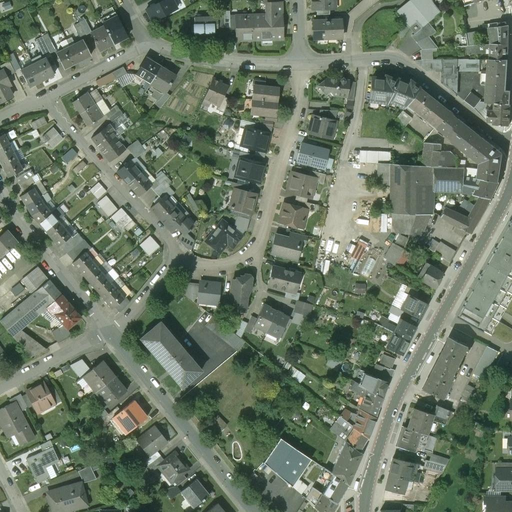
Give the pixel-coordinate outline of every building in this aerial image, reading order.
[(146,10),(152,22),(177,9),(172,0),(164,0),(161,2),(146,10)] [(334,9),(333,0),(311,0),(312,10),(316,10),(329,9),(334,9)] [(430,0),(410,0),(396,12),(409,28),(416,22),(421,28),(428,23),(441,12),(430,0)] [(267,15),(252,16),(253,41),(282,40),(281,3),(275,3),(267,3),(267,4),(267,15)] [(105,29),(113,45),(128,37),(115,12),(100,20),(105,29)] [(203,39),(212,39),(212,25),(216,25),(216,28),(223,28),(222,12),(209,12),(209,18),(194,19),(193,25),(190,25),(190,33),(194,33),(194,40),(202,43),(203,39)] [(236,41),(253,41),(252,16),(242,16),(242,20),(236,20),(235,20),(235,29),(236,41)] [(79,23),(80,25),(85,33),(90,31),(85,20),(79,23)] [(313,40),(327,39),(327,21),(313,21),(313,40)] [(340,21),(327,21),(327,39),(341,39),(340,21)] [(416,22),(409,28),(414,34),(421,28),(416,22)] [(421,28),(414,34),(411,36),(416,43),(428,37),(436,33),(428,23),(421,28)] [(402,38),(409,28),(404,24),(397,35),(402,38)] [(75,28),(80,37),(86,35),(85,33),(80,25),(75,28)] [(489,31),(491,44),(508,45),(508,25),(507,25),(498,26),(489,31)] [(113,45),(105,29),(98,32),(97,30),(91,33),(94,40),(94,41),(99,52),(113,45)] [(457,47),(469,46),(478,46),(476,32),(455,36),(457,47)] [(66,40),(77,62),(90,56),(82,40),(75,44),(71,37),(66,40)] [(416,43),(421,49),(432,49),(437,48),(428,37),(416,43)] [(44,41),(50,53),(55,50),(49,39),(44,41)] [(77,62),(66,40),(60,43),(63,50),(56,53),(64,69),(77,62)] [(38,44),(44,56),(50,53),(44,41),(38,44)] [(490,50),(490,60),(508,60),(508,45),(491,44),(478,46),(469,46),(469,54),(486,53),(486,50),(490,50)] [(420,50),(420,60),(422,60),(432,60),(432,49),(421,49),(420,50)] [(8,59),(9,61),(14,71),(20,68),(14,56),(8,59)] [(33,65),(41,80),(54,74),(46,58),(43,60),(40,56),(31,61),(33,65)] [(149,84),(150,84),(160,67),(145,58),(135,74),(149,83),(149,84)] [(441,71),(442,60),(432,60),(422,60),(420,60),(413,61),(426,71),(441,71)] [(457,71),(488,72),(489,60),(442,60),(441,71),(441,83),(457,95),(457,71)] [(481,84),(487,84),(506,85),(508,60),(490,60),(489,60),(488,72),(488,74),(481,73),(481,84)] [(4,71),(7,77),(15,73),(14,71),(9,61),(0,65),(0,67),(2,72),(4,71)] [(41,80),(33,65),(21,71),(29,87),(41,80)] [(176,76),(160,67),(150,84),(156,88),(151,95),(156,101),(164,93),(165,94),(165,93),(176,76)] [(122,68),(95,81),(98,88),(125,74),(122,68)] [(2,72),(0,73),(0,103),(11,97),(4,84),(9,81),(7,77),(4,71),(2,72)] [(331,80),(327,80),(318,86),(325,95),(330,92),(333,96),(346,97),(348,82),(349,82),(344,81),(343,79),(341,81),(335,80),(333,78),(331,80)] [(406,106),(420,89),(414,84),(412,84),(410,83),(409,83),(408,84),(396,79),(396,81),(389,78),(388,79),(387,78),(386,78),(384,79),(371,78),(369,102),(379,103),(380,98),(396,105),(399,101),(406,106)] [(220,83),(212,79),(201,104),(208,108),(211,102),(217,105),(219,106),(223,96),(227,87),(220,84),(220,83)] [(355,83),(348,82),(346,97),(345,100),(353,101),(355,83)] [(486,103),(495,104),(509,105),(510,91),(506,91),(506,85),(487,84),(486,103)] [(252,100),(276,103),(278,89),(265,88),(253,86),(252,100)] [(434,128),(448,111),(420,89),(406,106),(434,128)] [(72,102),(79,114),(94,104),(87,92),(76,99),(77,99),(72,102)] [(164,93),(156,101),(154,103),(160,108),(170,96),(165,93),(165,94),(164,93)] [(481,100),(471,93),(464,101),(475,109),(481,100)] [(228,99),(223,96),(219,106),(217,105),(216,110),(223,113),(228,99)] [(276,103),(252,100),(251,114),(265,115),(275,116),(276,103)] [(475,109),(479,114),(485,106),(486,103),(480,102),(475,109)] [(103,117),(94,104),(79,114),(87,126),(92,123),(103,117)] [(508,127),(509,105),(495,104),(495,112),(488,111),(487,122),(494,122),(494,125),(508,127)] [(115,106),(105,114),(108,118),(119,110),(115,106)] [(119,110),(108,118),(112,123),(122,115),(119,110)] [(318,117),(334,121),(337,111),(320,110),(318,117)] [(402,111),(394,121),(404,128),(411,118),(402,111)] [(448,111),(434,128),(480,164),(477,178),(498,182),(502,153),(448,111)] [(260,119),(260,125),(272,128),(272,122),(276,122),(277,116),(275,116),(265,115),(265,120),(260,119)] [(318,117),(314,116),(312,117),(312,121),(313,122),(313,126),(311,125),(309,126),(308,132),(308,134),(328,138),(329,138),(331,131),(335,128),(336,124),(334,121),(318,117)] [(43,117),(31,123),(34,130),(47,124),(43,117)] [(270,134),(272,128),(260,125),(254,123),(252,129),(270,134)] [(96,145),(100,150),(116,138),(111,132),(114,130),(110,125),(107,127),(106,126),(90,138),(96,145)] [(42,136),(52,148),(62,139),(53,127),(42,136)] [(252,129),(244,127),(240,146),(265,152),(270,134),(252,129)] [(0,135),(0,147),(8,143),(4,134),(0,135)] [(193,139),(184,134),(178,146),(187,150),(193,139)] [(125,150),(116,138),(100,150),(110,162),(125,150)] [(137,141),(127,148),(131,153),(141,146),(137,141)] [(0,158),(13,152),(8,143),(0,147),(0,158)] [(468,190),(472,178),(464,177),(465,168),(457,168),(458,160),(450,152),(439,152),(440,144),(423,143),(421,166),(391,164),(389,164),(389,186),(390,213),(414,215),(433,215),(433,192),(462,193),(473,195),(474,192),(468,190)] [(324,168),(328,151),(301,145),(297,162),(324,168)] [(141,146),(131,153),(135,159),(145,152),(141,146)] [(61,158),(66,164),(77,154),(72,148),(61,158)] [(232,157),(240,159),(240,158),(250,161),(251,154),(234,150),(232,157)] [(390,152),(359,151),(359,163),(376,164),(376,185),(389,186),(389,164),(391,164),(390,152)] [(17,161),(13,152),(0,158),(0,162),(3,168),(17,161)] [(250,181),(259,183),(264,164),(250,161),(240,158),(240,159),(236,174),(238,178),(250,181)] [(22,170),(17,161),(3,168),(8,178),(22,170)] [(86,165),(82,161),(72,170),(76,175),(86,165)] [(117,171),(128,184),(140,173),(129,161),(117,171)] [(19,185),(19,184),(31,177),(33,176),(30,170),(15,179),(19,185)] [(309,171),(308,177),(315,178),(314,183),(323,185),(325,175),(309,171)] [(308,177),(291,172),(286,192),(296,194),(307,197),(309,189),(312,190),(314,183),(315,178),(308,177)] [(151,185),(140,173),(128,184),(139,196),(149,187),(151,185)] [(19,184),(25,194),(34,188),(32,186),(35,184),(31,177),(19,184)] [(250,181),(238,178),(237,184),(248,186),(250,181)] [(474,192),(473,195),(479,197),(491,199),(499,183),(498,182),(477,178),(472,178),(468,190),(474,192)] [(149,187),(153,190),(161,183),(157,179),(151,185),(149,187)] [(153,190),(157,195),(163,190),(169,185),(164,180),(161,183),(153,190)] [(20,197),(25,206),(39,197),(45,193),(38,182),(35,184),(32,186),(34,188),(25,194),(20,197)] [(248,187),(248,186),(237,184),(231,182),(230,189),(234,191),(234,190),(247,193),(248,187)] [(98,183),(89,190),(97,199),(106,192),(98,183)] [(150,208),(160,219),(172,208),(166,201),(170,198),(163,190),(157,195),(158,197),(153,202),(155,204),(150,208)] [(229,209),(251,214),(256,195),(247,193),(234,190),(234,191),(229,209)] [(306,203),(307,197),(296,194),(294,200),(297,201),(306,203)] [(44,205),(39,197),(25,206),(31,215),(44,205)] [(117,209),(106,197),(97,204),(108,217),(117,209)] [(491,199),(479,197),(476,204),(468,218),(445,208),(440,217),(456,226),(468,233),(471,234),(488,206),(491,199)] [(306,203),(297,201),(296,207),(306,210),(306,211),(313,212),(315,205),(306,203)] [(278,223),(301,229),(306,211),(306,210),(296,207),(283,204),(278,223)] [(51,213),(44,205),(31,215),(38,224),(51,213)] [(181,217),(172,208),(160,219),(171,232),(177,227),(182,233),(184,235),(193,226),(186,218),(185,219),(182,216),(181,217)] [(111,218),(121,229),(123,228),(131,220),(121,209),(111,218)] [(251,214),(229,209),(228,214),(237,216),(250,220),(251,214)] [(57,221),(51,213),(38,224),(45,231),(57,221)] [(414,215),(390,213),(390,228),(407,235),(414,215)] [(429,219),(430,215),(414,215),(407,237),(417,243),(426,218),(429,219)] [(246,232),(250,220),(237,216),(234,227),(232,230),(241,237),(245,232),(246,232)] [(511,219),(457,317),(485,332),(511,284),(511,219)] [(135,225),(131,220),(123,228),(127,232),(135,225)] [(64,228),(57,221),(45,231),(51,239),(64,228)] [(206,242),(219,253),(227,244),(232,249),(242,237),(241,237),(232,230),(227,225),(223,229),(219,226),(206,242)] [(465,239),(468,233),(456,226),(453,232),(465,239)] [(71,236),(64,228),(51,239),(58,247),(60,246),(65,241),(71,236)] [(0,256),(17,242),(7,230),(0,235),(0,256)] [(288,238),(275,235),(270,254),(293,260),(297,244),(304,245),(306,236),(289,232),(288,238)] [(65,241),(60,246),(67,254),(83,240),(77,233),(66,242),(65,241)] [(189,241),(184,235),(182,233),(177,238),(184,246),(191,250),(193,243),(189,241)] [(403,248),(407,237),(399,235),(384,261),(393,265),(403,248)] [(139,245),(144,251),(154,241),(149,236),(139,245)] [(83,240),(67,254),(73,262),(85,252),(85,253),(90,249),(83,240)] [(427,249),(450,263),(457,252),(440,242),(439,244),(433,240),(427,249)] [(159,246),(154,241),(144,251),(148,256),(159,246)] [(72,263),(79,271),(91,260),(85,253),(85,252),(73,262),(72,263)] [(408,253),(399,269),(410,275),(419,259),(408,253)] [(353,273),(359,260),(353,257),(347,270),(353,273)] [(376,261),(370,257),(361,274),(368,277),(376,261)] [(98,268),(91,260),(79,271),(85,278),(98,268)] [(420,281),(435,289),(444,274),(429,265),(420,281)] [(42,312),(43,312),(63,296),(38,267),(21,281),(32,294),(0,320),(0,321),(30,357),(46,349),(21,330),(42,312)] [(286,292),(295,294),(295,293),(300,274),(272,267),(268,287),(286,292)] [(104,275),(98,268),(85,278),(92,286),(104,275)] [(111,283),(104,275),(92,286),(98,293),(111,283)] [(241,277),(240,279),(237,310),(245,311),(246,299),(252,288),(250,287),(251,279),(249,276),(245,275),(245,277),(241,277)] [(230,294),(229,309),(237,310),(240,279),(236,278),(236,280),(232,280),(230,294)] [(197,302),(217,305),(219,284),(199,281),(199,284),(198,295),(197,302)] [(198,295),(199,284),(186,282),(185,294),(192,300),(192,294),(198,295)] [(117,290),(111,283),(98,293),(105,301),(117,290)] [(364,293),(365,284),(355,283),(354,293),(364,293)] [(122,286),(117,290),(105,301),(112,309),(115,306),(124,298),(128,294),(122,286)] [(407,287),(403,293),(408,295),(416,299),(419,293),(407,287)] [(403,293),(400,291),(392,306),(403,311),(420,320),(427,304),(416,299),(408,295),(403,293)] [(130,292),(128,294),(124,298),(115,306),(120,312),(126,307),(134,297),(130,292)] [(295,294),(286,292),(285,297),(298,301),(299,294),(295,293),(295,294)] [(81,318),(63,296),(43,312),(50,321),(51,320),(55,317),(66,330),(67,329),(81,318)] [(311,305),(297,301),(295,307),(309,311),(311,305)] [(254,326),(266,332),(275,312),(269,310),(270,308),(263,305),(256,319),(253,326),(254,326)] [(399,319),(400,316),(403,311),(392,306),(389,313),(399,319)] [(309,311),(295,307),(294,312),(307,316),(309,311)] [(276,311),(275,312),(266,332),(279,338),(288,319),(282,316),(283,314),(276,311)] [(212,316),(205,325),(237,352),(245,342),(240,339),(235,335),(212,316)] [(253,326),(256,319),(251,316),(247,324),(244,331),(250,333),(254,326),(253,326)] [(390,331),(394,332),(409,340),(416,327),(407,323),(408,320),(400,316),(399,319),(396,324),(397,324),(395,328),(394,330),(391,329),(390,331)] [(55,317),(51,320),(58,328),(52,331),(58,342),(57,342),(57,343),(71,336),(67,329),(66,330),(55,317)] [(382,317),(378,324),(390,331),(391,329),(394,330),(395,328),(386,324),(388,320),(382,317)] [(244,331),(247,324),(242,321),(235,335),(240,339),(244,331)] [(201,371),(160,322),(141,339),(150,350),(169,372),(182,387),(201,371)] [(394,332),(390,331),(378,324),(377,324),(372,334),(389,343),(394,332)] [(402,355),(409,340),(394,332),(389,343),(386,349),(394,353),(395,351),(402,355)] [(449,337),(435,363),(455,373),(469,347),(449,337)] [(487,347),(484,354),(494,359),(498,352),(487,347)] [(481,377),(477,384),(480,386),(494,359),(484,354),(474,374),(481,377)] [(366,389),(382,398),(392,371),(390,370),(394,360),(383,355),(379,366),(376,365),(371,376),(366,389)] [(82,377),(90,370),(81,359),(70,366),(80,379),(83,377),(82,377)] [(83,377),(95,393),(114,377),(102,361),(90,370),(82,377),(83,377)] [(442,399),(455,373),(435,363),(422,390),(442,399)] [(300,383),(305,377),(292,367),(287,374),(300,383)] [(371,376),(363,373),(358,384),(366,389),(371,376)] [(126,391),(114,377),(95,393),(107,407),(126,391)] [(33,405),(35,411),(39,412),(42,411),(45,406),(52,403),(53,405),(55,404),(47,389),(43,382),(25,391),(27,394),(33,405)] [(358,384),(354,382),(349,390),(363,398),(366,389),(358,384)] [(468,385),(461,399),(471,404),(480,386),(477,384),(475,388),(468,385)] [(53,386),(47,389),(55,404),(61,401),(53,386)] [(382,398),(366,389),(363,398),(359,409),(375,418),(382,398)] [(9,400),(10,403),(16,414),(20,412),(27,408),(21,396),(20,394),(9,400)] [(27,394),(21,396),(27,408),(33,405),(27,394)] [(461,399),(455,413),(466,418),(470,407),(471,404),(461,399)] [(115,422),(125,434),(147,417),(134,400),(120,411),(121,412),(110,421),(112,424),(115,422)] [(10,403),(0,408),(0,423),(7,438),(15,434),(21,445),(34,438),(20,412),(16,414),(10,403)] [(434,412),(448,417),(450,411),(436,406),(434,412)] [(103,426),(110,421),(121,412),(120,411),(117,407),(108,414),(99,422),(103,426)] [(99,422),(108,414),(102,408),(91,417),(97,424),(99,422)] [(413,408),(406,428),(427,435),(432,420),(445,425),(448,417),(434,412),(433,415),(413,408)] [(346,422),(353,427),(367,438),(375,418),(359,409),(357,415),(351,413),(350,414),(346,422)] [(344,411),(339,417),(346,422),(350,414),(344,411)] [(339,417),(333,425),(348,436),(353,427),(346,422),(339,417)] [(359,452),(367,438),(353,427),(348,436),(333,425),(329,429),(345,441),(359,452)] [(136,440),(149,457),(167,443),(154,426),(136,440)] [(428,435),(427,435),(406,428),(403,427),(396,446),(414,452),(416,447),(423,450),(428,435)] [(428,435),(423,450),(432,452),(437,438),(428,435)] [(324,469),(279,439),(263,463),(306,499),(313,488),(298,478),(306,466),(320,475),(324,469)] [(39,445),(42,451),(52,447),(53,447),(50,440),(39,445)] [(359,452),(345,441),(331,473),(348,485),(362,454),(359,452)] [(42,451),(25,459),(36,483),(47,478),(43,468),(58,461),(52,447),(42,451)] [(147,467),(161,456),(157,452),(144,463),(147,467)] [(165,461),(158,467),(164,474),(168,471),(175,480),(176,480),(183,475),(189,470),(175,453),(165,461)] [(431,454),(429,461),(445,466),(448,460),(431,454)] [(158,467),(165,461),(161,456),(147,467),(152,472),(158,467)] [(388,476),(406,480),(412,482),(417,464),(393,458),(388,476)] [(425,460),(423,467),(442,472),(445,466),(429,461),(425,460)] [(499,470),(511,470),(511,462),(496,463),(496,471),(499,471),(499,470)] [(78,471),(83,483),(95,477),(91,470),(97,467),(95,463),(78,471)] [(330,482),(322,495),(337,504),(348,485),(331,473),(324,469),(320,475),(330,482)] [(499,471),(498,490),(511,490),(511,470),(499,470),(499,471)] [(256,474),(248,481),(256,489),(263,481),(256,474)] [(186,479),(183,475),(176,480),(175,480),(173,482),(177,486),(186,479)] [(406,480),(388,476),(385,490),(402,494),(406,480)] [(180,492),(192,508),(209,495),(196,479),(180,492)] [(59,491),(47,494),(50,503),(52,503),(53,511),(54,511),(66,509),(68,506),(75,504),(76,508),(87,505),(83,491),(80,483),(58,489),(59,491)] [(171,499),(180,492),(176,486),(164,490),(171,499)] [(319,511),(331,511),(337,504),(322,495),(313,488),(306,499),(319,511)] [(490,503),(501,503),(501,496),(486,496),(486,504),(490,504),(490,503)] [(490,504),(489,511),(511,511),(511,502),(501,503),(490,503),(490,504)] [(206,511),(223,511),(217,503),(206,511)]
